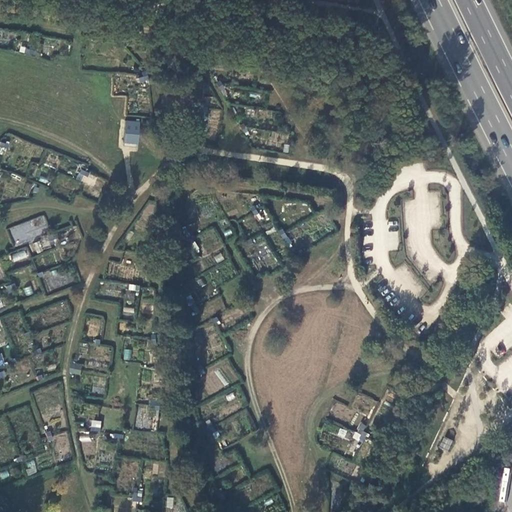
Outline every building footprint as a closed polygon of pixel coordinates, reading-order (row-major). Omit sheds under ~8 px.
[(216,83),(222,92),(226,89),(220,80),(216,83)] [(235,116),(240,125),(244,123),(238,114),(235,116)] [(139,121),(125,120),(124,144),(139,145),(139,121)] [(138,156),(146,160),(150,151),(142,147),(138,156)] [(74,166),(84,170),(86,164),(76,161),(74,166)] [(77,179),(91,184),(94,175),(79,171),(77,179)] [(248,199),(254,208),(258,205),(253,196),(248,199)] [(277,223),(282,231),(286,229),(281,220),(277,223)] [(184,229),(189,237),(193,235),(188,226),(184,229)] [(32,245),(37,253),(44,250),(39,241),(32,245)] [(10,252),(12,261),(29,258),(27,249),(10,252)] [(4,277),(8,285),(13,283),(10,274),(4,277)] [(31,286),(23,288),(25,296),(32,294),(31,286)] [(190,296),(195,305),(199,303),(194,294),(190,296)] [(22,321),(26,330),(31,328),(27,319),(22,321)] [(196,358),(201,366),(205,364),(200,355),(196,358)] [(208,416),(213,424),(217,422),(212,413),(208,416)] [(358,429),(362,431),(367,423),(359,418),(356,423),(360,425),(358,429)] [(89,442),(89,434),(80,433),(79,440),(89,442)] [(454,442),(445,438),(440,449),(449,453),(454,442)] [(24,463),(29,475),(37,471),(32,460),(24,463)] [(218,482),(223,490),(227,488),(222,480),(218,482)] [(132,492),(142,493),(142,487),(138,487),(138,483),(133,482),(132,492)] [(165,507),(172,508),(173,497),(166,497),(165,507)]
